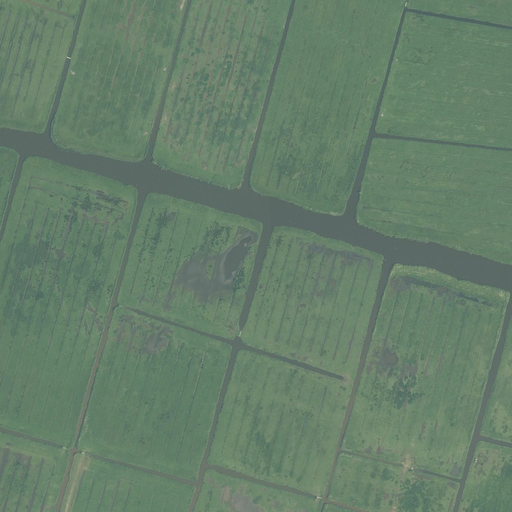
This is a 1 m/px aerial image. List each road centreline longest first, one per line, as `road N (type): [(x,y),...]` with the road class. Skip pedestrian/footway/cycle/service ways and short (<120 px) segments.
road 1 (track): [(65,511),(124,283)]
road 2 (track): [(315,511),(350,378)]
